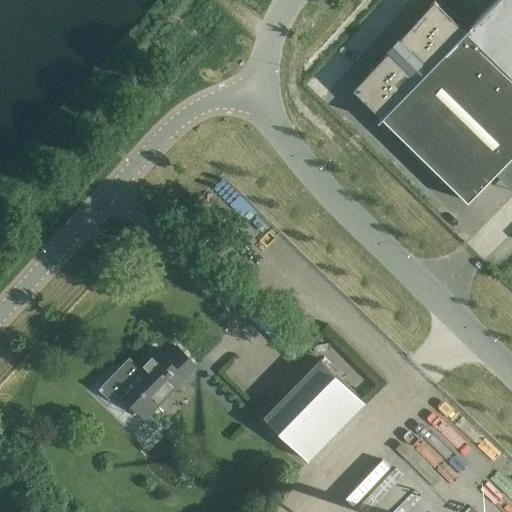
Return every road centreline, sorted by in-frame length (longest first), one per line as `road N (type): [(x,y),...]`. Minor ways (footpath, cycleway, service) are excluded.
road 1 (unclassified): [(266,90),(291,149),(511,372)]
road 2 (unclassified): [(0,314),(171,127),(207,103),(266,90)]
